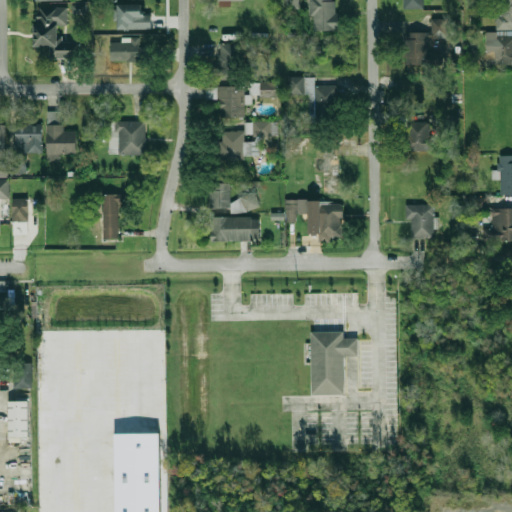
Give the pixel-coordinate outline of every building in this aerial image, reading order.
[(286,0),(288,10),(300,9),(299,0),(286,0)] [(339,31),(338,0),(312,0),(312,31),(339,31)] [(404,0),(404,9),(423,9),(423,0),(404,0)] [(511,29),(511,0),(496,0),(496,29),(511,29)] [(85,13),(85,4),(72,4),(72,13),(85,13)] [(143,4),(115,5),(116,30),(152,29),(152,15),(143,15),(143,4)] [(51,58),(78,58),(78,44),(66,43),(66,12),(35,12),(35,47),(51,47),(51,58)] [(431,19),(432,32),(448,31),(448,19),(431,19)] [(428,32),(406,32),(406,65),(428,65),(428,32)] [(511,66),(511,37),(493,37),(493,66),(511,66)] [(142,38),(121,38),(121,43),(111,43),(111,61),(151,61),(151,46),(142,46),(142,38)] [(220,43),(220,80),(242,80),(242,43),(220,43)] [(315,77),(289,77),(290,95),(310,95),(310,120),(339,120),(338,86),(315,86),(315,77)] [(277,96),(277,82),(260,82),(260,97),(277,96)] [(220,118),(245,117),(244,86),(207,87),(207,99),(220,98),(220,118)] [(77,131),(64,131),(64,121),(57,121),(57,112),(47,112),(48,154),(77,154),(77,131)] [(110,154),(146,154),(146,121),(110,121),(110,154)] [(272,135),(271,121),(252,122),(253,135),(272,135)] [(406,150),(433,150),(433,122),(406,122),(406,150)] [(16,124),(16,152),(43,152),(43,124),(16,124)] [(219,131),(219,161),(244,161),(244,131),(219,131)] [(500,193),(511,193),(511,155),(500,155),(500,193)] [(0,177),(9,177),(9,163),(0,163),(0,177)] [(0,198),(8,198),(8,180),(0,180),(0,198)] [(228,201),(222,201),(222,191),(211,191),(211,207),(228,207),(228,201)] [(104,238),(120,238),(120,194),(104,194),(104,238)] [(307,214),(307,199),(286,199),(286,221),(297,221),(297,214),(307,214)] [(483,241),(511,241),(511,208),(486,208),(486,199),(474,199),(474,212),(490,212),(490,228),(483,228),(483,241)] [(341,201),(308,201),(309,236),(342,236),(341,201)] [(412,219),(412,238),(434,238),(434,204),(407,204),(407,219),(412,219)] [(14,221),(29,221),(29,206),(14,206),(14,221)] [(260,216),(211,216),(211,241),(260,241),(260,216)] [(0,310),(16,310),(16,293),(0,293),(0,310)] [(312,331),(346,331),(346,339),(359,339),(359,356),(346,357),(347,394),(313,395),(312,331)] [(33,388),(33,362),(16,362),(16,388),(33,388)] [(9,400),(9,437),(29,437),(29,400),(9,400)] [(116,511),(161,511),(161,433),(115,434),(116,511)]
